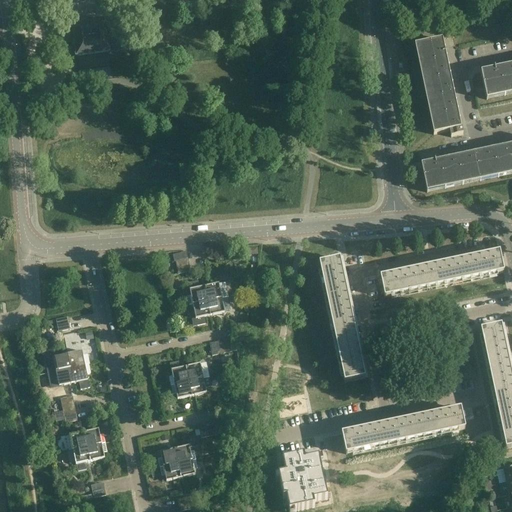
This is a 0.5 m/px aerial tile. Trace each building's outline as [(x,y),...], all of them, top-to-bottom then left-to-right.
[(76,59),(78,59),(80,70),(109,66),(108,55),(110,55),(110,53),(126,51),(124,36),(134,34),(131,18),(72,26),(76,59)] [(450,93),(439,41),(416,46),(435,136),(449,133),(450,138),(463,136),(461,129),(458,130),(451,97),(453,96),(452,92),(450,93)] [(511,69),(481,76),(484,88),(486,99),(511,93),(511,69)] [(474,158),(422,168),(427,192),(511,174),(511,149),(478,157),(477,154),(473,155),(474,158)] [(499,253),(385,278),(380,279),(384,299),(504,274),(499,253)] [(189,266),(188,260),(175,263),(177,269),(189,266)] [(365,379),(341,267),(339,260),(319,264),(345,384),(365,379)] [(190,272),(189,266),(177,269),(178,275),(190,272)] [(189,307),(193,306),(207,302),(204,288),(199,289),(197,282),(188,284),(190,291),(191,297),(187,297),(189,307)] [(225,298),(222,284),(204,288),(207,302),(225,298)] [(225,298),(207,302),(211,317),(225,314),(224,312),(230,311),(227,298),(225,298)] [(211,317),(207,302),(193,306),(196,320),(192,321),(193,328),(206,325),(204,318),(211,317)] [(57,327),(69,324),(68,318),(56,321),(57,327)] [(69,324),(57,327),(58,333),(71,330),(69,324)] [(506,450),(511,448),(511,380),(501,327),(480,331),(506,450)] [(230,353),(236,352),(234,339),(228,341),(230,353)] [(224,354),(230,353),(228,341),(222,342),(224,354)] [(218,355),(224,354),(222,342),(216,343),(218,355)] [(212,357),(218,355),(216,343),(209,344),(212,357)] [(83,358),(82,352),(67,355),(71,370),(88,366),(86,357),(83,358)] [(51,365),(53,373),(71,370),(67,355),(53,358),(54,364),(51,365)] [(169,378),(169,380),(171,386),(189,383),(186,368),(179,370),(178,363),(170,364),(172,377),(169,378)] [(206,364),(200,365),(186,368),(189,383),(209,378),(206,364)] [(88,366),(71,370),(74,384),(88,381),(87,375),(90,375),(88,366)] [(53,373),(54,380),(54,382),(58,381),(59,387),(74,384),(71,370),(53,373)] [(228,376),(230,386),(236,384),(234,375),(228,376)] [(189,383),(192,397),(206,394),(205,389),(211,388),(209,378),(189,383)] [(189,383),(171,386),(173,395),(176,395),(177,401),(192,397),(189,383)] [(74,403),(73,397),(60,400),(62,406),(74,403)] [(62,406),(63,412),(75,409),(74,403),(62,406)] [(63,412),(64,418),(76,415),(75,409),(63,412)] [(465,430),(461,410),(342,435),(346,455),(465,430)] [(76,415),(64,418),(65,424),(78,422),(76,415)] [(216,423),(219,435),(225,434),(222,421),(216,423)] [(213,436),(219,435),(216,423),(210,424),(213,436)] [(210,424),(204,425),(207,438),(213,436),(210,424)] [(201,439),(207,438),(204,425),(198,427),(201,439)] [(84,433),(87,448),(105,444),(103,436),(100,436),(99,430),(84,433)] [(67,443),(69,452),(87,448),(84,433),(69,436),(71,442),(67,443)] [(105,444),(87,448),(90,463),(105,459),(104,454),(107,453),(105,444)] [(178,464),(196,461),(194,452),(190,453),(189,447),(175,450),(178,464)] [(90,463),(87,448),(69,452),(71,461),(74,460),(76,466),(77,465),(78,472),(87,470),(85,464),(90,463)] [(158,461),(160,468),(163,467),(178,464),(175,450),(160,453),(162,460),(158,461)] [(288,511),(300,511),(315,509),(314,504),(327,501),(319,460),(305,463),(304,458),(282,462),(285,476),(278,478),(283,501),(286,501),(288,511)] [(196,461),(178,464),(181,479),(195,476),(194,470),(197,469),(196,461)] [(181,479),(178,464),(163,467),(160,468),(162,477),(165,476),(166,482),(181,479)] [(511,466),(503,469),(506,482),(511,480),(511,466)] [(91,486),(92,493),(104,490),(103,484),(91,486)] [(104,490),(92,493),(93,499),(106,496),(104,490)] [(191,504),(189,497),(177,500),(178,506),(191,504)]
